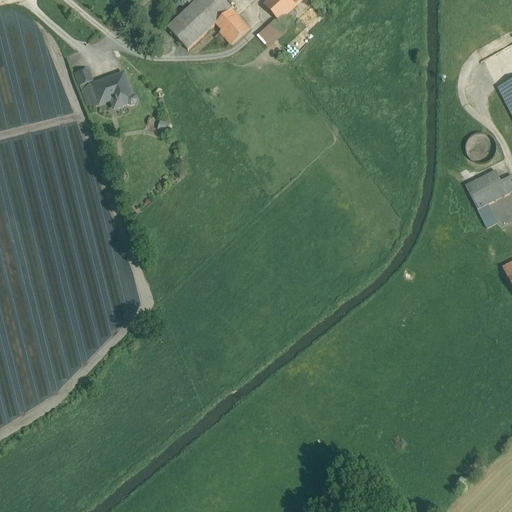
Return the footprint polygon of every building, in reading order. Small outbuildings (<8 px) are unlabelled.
[(203,0),(193,9),(169,31),(190,54),(217,30),(236,13),(223,0),(203,0)] [(184,0),(193,9),(203,0),(184,0)] [(278,0),(267,10),(281,27),(311,0),(278,0)] [(217,30),(234,49),(252,32),(236,13),(217,30)] [(277,22),(258,38),(270,52),(289,35),(277,22)] [(91,70),(76,75),(88,108),(99,111),(111,106),(113,114),(130,108),(136,110),(141,104),(135,99),(124,73),(96,83),(91,70)] [(511,84),(499,91),(511,117),(511,84)] [(498,172),(464,188),(486,235),(511,223),(511,180),(504,184),(498,172)] [(511,264),(502,269),(511,289),(511,264)]
